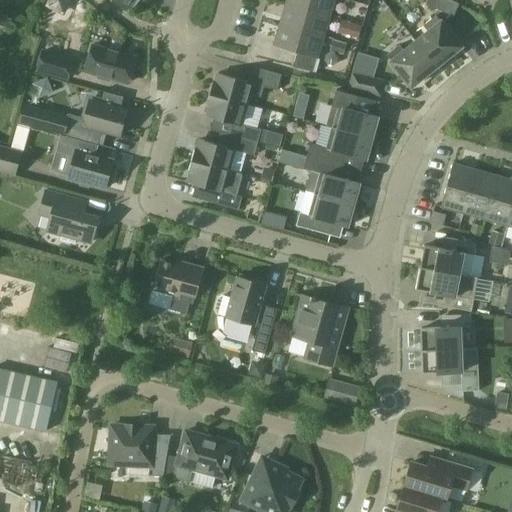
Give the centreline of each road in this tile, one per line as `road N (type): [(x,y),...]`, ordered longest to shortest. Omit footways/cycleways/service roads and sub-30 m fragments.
road 1 (residential): [(68,511),(87,406),(98,386),(120,380),(378,454)]
road 2 (residential): [(379,267),(151,197),(187,48)]
road 3 (residential): [(379,267),(423,131),(475,78),(511,58)]
road 4 (residential): [(385,399),(379,267)]
road 5 (residential): [(511,425),(420,400),(385,399)]
